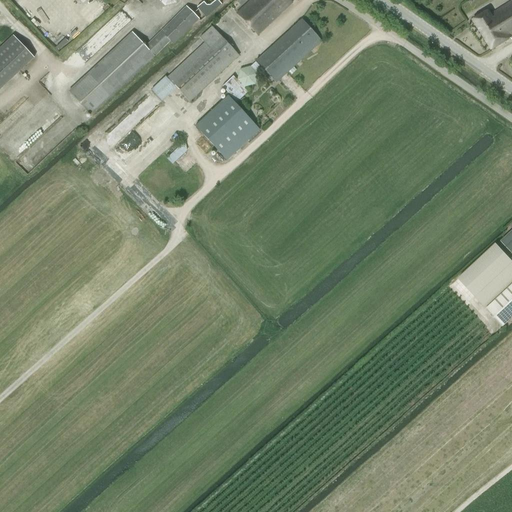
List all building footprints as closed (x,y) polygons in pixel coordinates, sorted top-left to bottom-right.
[(197,7),(206,18),(221,5),(217,0),(215,0),(209,5),(206,5),(203,2),(197,7)] [(281,13),(291,3),(288,0),(252,0),(237,14),(257,35),(281,13)] [(511,1),(500,9),(491,14),(489,10),(473,20),(492,50),(511,37),(511,1)] [(173,44),(198,19),(191,12),(189,10),(186,7),(145,47),(131,33),(69,92),(90,115),(170,41),(173,44)] [(275,83),(321,42),(301,20),(256,61),(275,83)] [(200,38),(205,43),(167,78),(189,101),(238,56),(211,27),(200,38)] [(82,59),(105,41),(98,32),(75,51),(82,59)] [(0,89),(34,58),(13,36),(0,47),(0,89)] [(239,71),(237,80),(244,88),(254,85),(256,75),(249,68),(239,71)] [(150,90),(162,102),(176,88),(165,76),(150,90)] [(227,83),(222,88),(236,102),(246,92),(239,85),(232,78),(227,83)] [(151,93),(109,134),(133,159),(175,118),(151,93)] [(195,126),(226,160),(259,130),(228,96),(195,126)] [(179,157),(187,149),(183,144),(174,152),(179,157)] [(459,279),(487,309),(503,327),(511,318),(511,260),(509,257),(511,253),(511,231),(498,245),(497,244),(459,279)]
